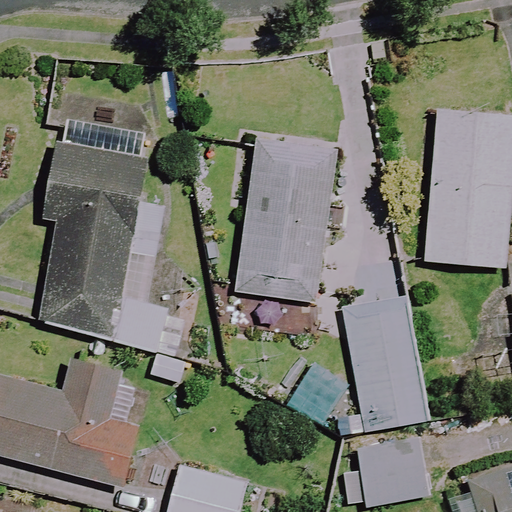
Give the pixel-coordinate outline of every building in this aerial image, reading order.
[(511,180),(511,118),(439,113),(428,264),(505,270),(511,180)] [(151,141),(64,122),(44,218),(60,222),(38,326),(176,356),(185,318),(144,309),(165,210),(138,204),(151,141)] [(337,150),(256,139),(236,295),(316,306),(337,150)] [(427,421),(405,301),(346,312),(368,432),(427,421)] [(344,379),(308,364),(291,406),(327,421),(344,379)] [(136,385),(71,367),(63,393),(0,375),(0,456),(121,490),(138,429),(125,425),(136,385)] [(425,497),(413,440),(355,452),(367,509),(425,497)] [(238,511),(245,484),(179,468),(168,511),(238,511)] [(511,511),(511,469),(469,482),(478,511),(511,511)]
